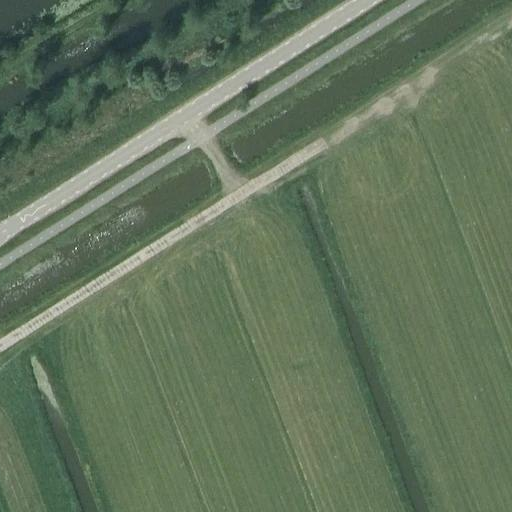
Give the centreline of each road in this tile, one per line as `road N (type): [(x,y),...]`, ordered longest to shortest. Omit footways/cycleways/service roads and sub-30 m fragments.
road 1 (tertiary): [(0,232),(365,0)]
road 2 (track): [(0,343),(317,145)]
